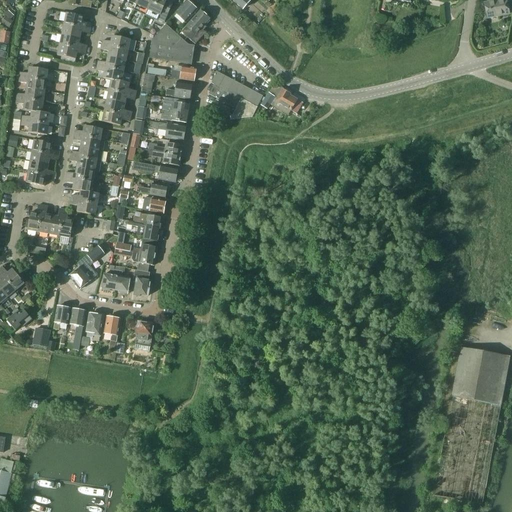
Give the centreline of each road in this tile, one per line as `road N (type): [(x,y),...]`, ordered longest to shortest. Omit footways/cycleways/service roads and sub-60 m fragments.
road 1 (residential): [(9,256),(35,260),(84,302),(147,313),(155,306),(209,56),(229,26)]
road 2 (residential): [(9,256),(19,200),(55,196),(83,72)]
road 3 (residential): [(101,17),(42,4),(29,61),(83,72)]
road 4 (tertiary): [(336,95),(466,67)]
road 5 (tertiary): [(336,95),(290,82),(229,26)]
